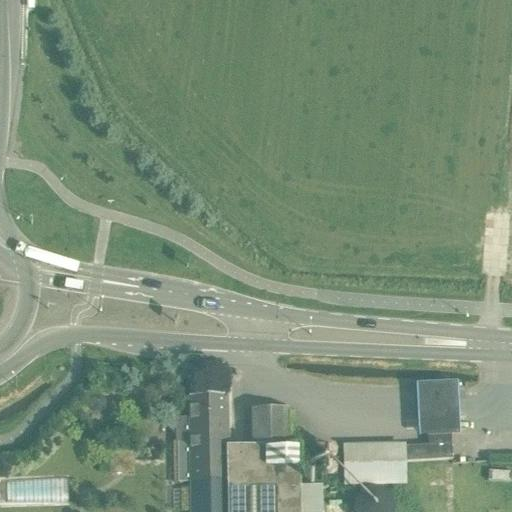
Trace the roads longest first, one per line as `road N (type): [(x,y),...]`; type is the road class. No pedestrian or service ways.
road 1 (secondary): [(14,364),(58,335),(446,352),(502,346)]
road 2 (secondary): [(502,346),(144,288)]
road 3 (secondary): [(144,288),(23,256)]
